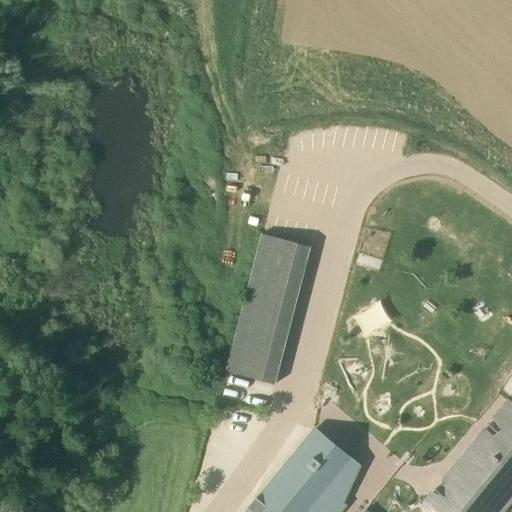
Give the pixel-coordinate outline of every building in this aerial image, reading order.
[(252,231),(220,370),(270,381),(302,243),(252,231)] [(432,336),(447,317),(423,298),(408,316),(432,336)] [(353,314),(362,333),(388,320),(379,301),(353,314)] [(463,511),(504,511),(511,503),(511,403),(507,399),(434,487),(463,511)] [(260,497),(258,495),(250,505),(252,506),(247,511),(341,511),(347,506),(330,493),(356,462),(316,429),(260,497)]
